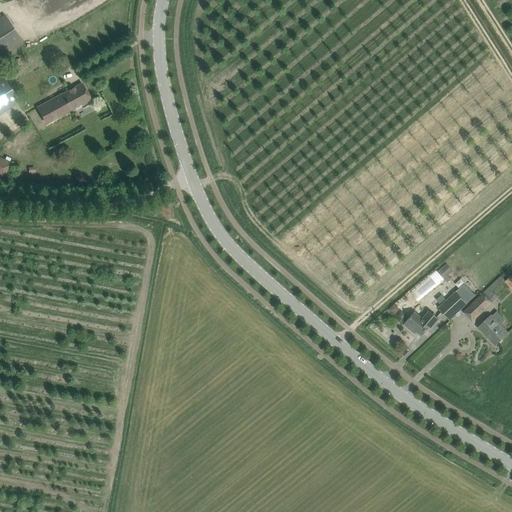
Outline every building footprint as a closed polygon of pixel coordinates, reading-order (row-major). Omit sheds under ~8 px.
[(5,16),(0,18),(0,57),(22,43),(5,16)] [(0,113),(18,102),(0,73),(0,113)] [(37,108),(41,115),(46,124),(91,99),(82,84),(60,96),(37,108)] [(0,176),(3,178),(9,166),(0,161),(0,176)] [(444,280),(454,271),(448,264),(438,272),(444,280)] [(410,291),(418,302),(444,281),(436,270),(410,291)] [(502,277),(502,276),(501,276),(475,300),(463,312),(472,321),(491,303),(488,300),(495,294),(492,292),(500,284),(505,280),(502,277)] [(438,308),(449,320),(470,300),(463,292),(459,295),(455,292),(438,308)] [(399,308),(394,304),(390,310),(395,314),(399,308)] [(439,319),(431,312),(428,310),(422,318),(415,312),(411,317),(404,325),(411,330),(413,328),(421,336),(429,327),(431,328),(434,325),(439,319)] [(497,344),(504,337),(508,333),(491,315),(478,328),(490,340),(491,339),(497,344)]
